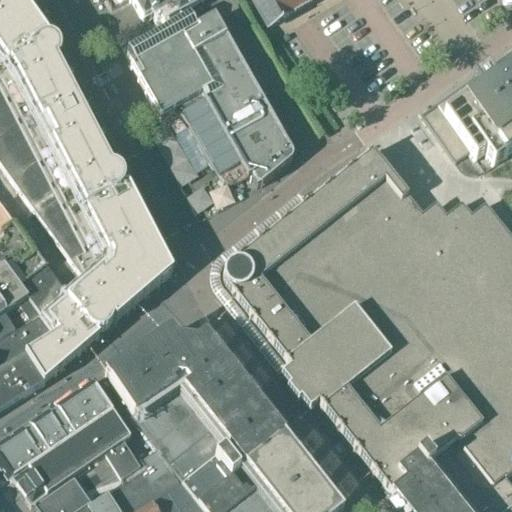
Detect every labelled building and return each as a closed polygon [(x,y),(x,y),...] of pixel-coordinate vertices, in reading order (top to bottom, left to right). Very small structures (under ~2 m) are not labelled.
[(14,0),(0,0),(0,172),(82,283),(80,285),(83,290),(115,328),(170,281),(102,148),(58,63),(14,0)] [(125,0),(130,7),(131,6),(142,25),(156,18),(162,29),(165,28),(186,16),(204,6),(200,0),(125,0)] [(249,0),(267,33),(292,18),(322,0),(249,0)] [(195,33),(186,16),(165,28),(167,32),(141,47),(137,41),(127,47),(130,53),(126,55),(134,68),(130,70),(159,122),(174,114),(180,121),(201,108),(247,82),(228,50),(213,23),(195,33)] [(511,56),(420,122),(421,123),(421,122),(454,168),(469,157),(474,165),(484,158),(492,170),(511,156),(511,56)] [(201,108),(230,158),(276,132),(247,82),(201,108)] [(189,132),(210,170),(230,158),(201,108),(180,121),(189,132)] [(238,188),(250,182),(256,193),(260,190),(261,191),(289,168),(291,164),(291,159),(276,132),(230,158),(210,170),(217,182),(223,188),(230,190),(238,188)] [(511,245),(484,210),(469,222),(460,210),(444,222),(436,213),(422,224),(371,157),(230,266),(227,269),(224,273),(222,278),(222,283),(222,287),(224,293),(250,326),(309,400),(380,491),(423,457),(431,467),(456,447),(492,492),(507,481),(508,481),(511,477),(511,245)] [(0,238),(14,228),(13,228),(12,229),(0,211),(0,238)] [(9,278),(19,292),(46,273),(36,259),(14,228),(0,238),(0,274),(5,281),(9,278)] [(23,360),(42,390),(71,365),(97,343),(115,328),(83,290),(68,302),(66,304),(55,312),(43,297),(57,287),(46,273),(19,292),(27,302),(17,309),(30,327),(37,322),(52,342),(23,360)] [(0,274),(0,320),(3,318),(17,309),(27,302),(19,292),(9,278),(5,281),(0,274)] [(66,304),(68,302),(57,287),(43,297),(55,312),(66,304)] [(0,344),(30,327),(17,309),(3,318),(0,320),(0,344)] [(0,374),(23,360),(52,342),(37,322),(30,327),(0,344),(0,374)] [(158,460),(180,488),(197,509),(282,442),(202,341),(194,347),(176,345),(170,336),(169,337),(104,382),(105,383),(131,421),(129,423),(158,460)] [(23,360),(0,374),(0,417),(22,403),(42,390),(23,360)] [(0,470),(10,485),(49,459),(65,448),(105,422),(112,417),(93,389),(0,451),(0,470)] [(31,511),(38,507),(49,500),(87,474),(104,462),(122,449),(105,422),(65,448),(49,459),(10,485),(11,486),(30,511),(29,511),(31,511)] [(336,511),(282,442),(197,509),(199,511),(336,511)] [(511,511),(511,494),(504,484),(508,481),(507,481),(492,492),(456,447),(431,467),(423,457),(380,491),(397,511),(511,511)] [(136,471),(123,451),(124,451),(122,449),(104,462),(87,474),(49,500),(38,507),(40,509),(35,511),(90,511),(122,492),(119,488),(139,475),(136,471)] [(145,511),(181,489),(180,488),(158,460),(145,468),(148,473),(141,478),(139,475),(119,488),(122,492),(90,511),(145,511)] [(199,511),(197,509),(180,488),(181,489),(145,511),(199,511)]
